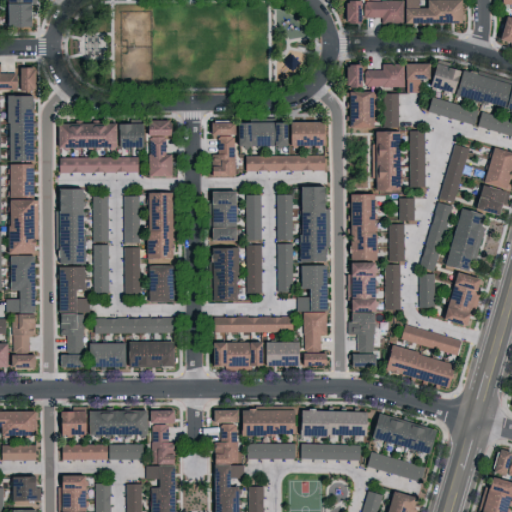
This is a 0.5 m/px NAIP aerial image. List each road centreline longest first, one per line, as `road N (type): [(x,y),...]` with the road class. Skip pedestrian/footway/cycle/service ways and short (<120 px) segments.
road 1 (residential): [(53,46),(60,71),(84,97),(195,105),(298,98),(322,76),(331,38),(308,0),(74,2),(53,46)]
road 2 (residential): [(0,392),(339,387),(511,428)]
road 3 (residential): [(51,511),(48,131),(52,107),(71,85)]
road 4 (residential): [(339,387),(339,118),(314,86)]
road 5 (residential): [(196,390),(195,105)]
road 6 (tertiary): [(451,511),(511,298)]
road 7 (residential): [(330,45),(442,44),(511,63)]
